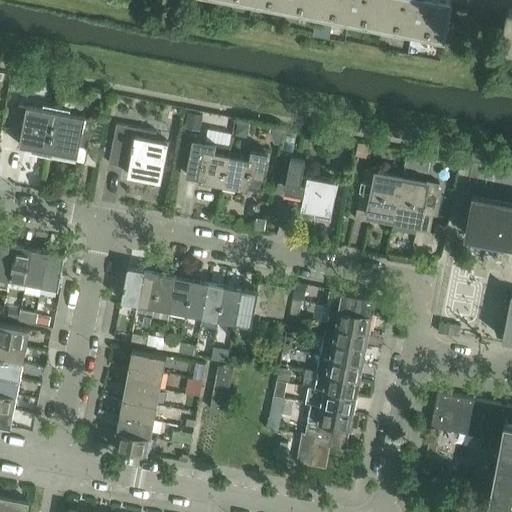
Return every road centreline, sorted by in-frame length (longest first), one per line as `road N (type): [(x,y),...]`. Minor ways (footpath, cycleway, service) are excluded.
road 1 (residential): [(380,511),(423,297),(414,281),(108,225)]
road 2 (residential): [(57,463),(308,511)]
road 3 (residential): [(57,463),(108,225)]
